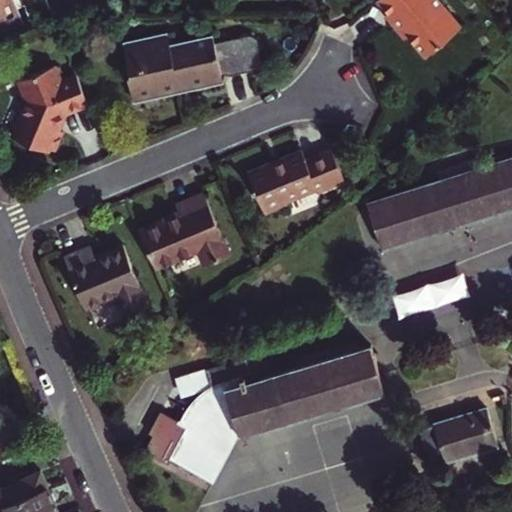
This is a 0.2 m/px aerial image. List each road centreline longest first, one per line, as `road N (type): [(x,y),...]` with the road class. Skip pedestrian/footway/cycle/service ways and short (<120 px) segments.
road 1 (residential): [(0,229),(330,91)]
road 2 (residential): [(0,244),(116,511)]
